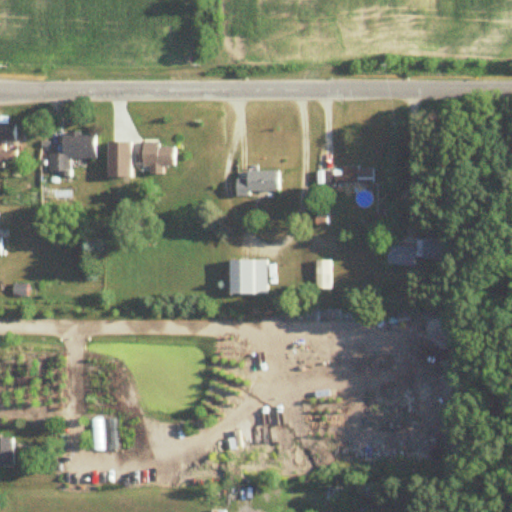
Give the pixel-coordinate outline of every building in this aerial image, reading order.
[(0,144),(0,147),(0,146),(0,171),(3,171),(3,163),(18,163),(18,151),(7,151),(7,143),(21,143),(21,126),(0,125),(0,144)] [(65,133),(65,155),(53,155),(52,173),(72,173),(72,159),(97,160),(97,134),(65,133)] [(128,168),(128,136),(110,136),(110,168),(128,168)] [(177,167),(177,145),(142,145),(142,167),(177,167)] [(318,186),(374,186),(375,169),(318,168),(318,186)] [(250,172),(250,192),(281,192),(281,172),(250,172)] [(416,267),(416,259),(459,261),(460,242),(419,239),(418,248),(391,246),(390,266),(416,267)] [(267,295),(267,261),(232,261),(232,295),(267,295)] [(331,291),(331,262),(317,262),(317,291),(331,291)] [(313,365),(313,352),(300,352),(300,365),(313,365)] [(117,419),(91,419),(91,451),(117,451),(117,419)] [(0,467),(15,468),(15,439),(0,438),(0,467)]
